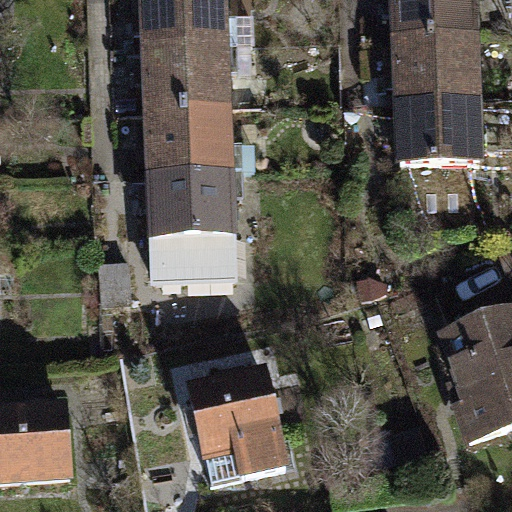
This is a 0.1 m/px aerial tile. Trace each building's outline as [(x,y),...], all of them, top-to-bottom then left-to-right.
[(147,258),(235,253),(231,192),(227,125),(227,120),(225,82),(223,53),(219,0),(131,0),(135,56),(147,258)] [(415,250),(473,249),(471,183),(481,182),(480,158),(479,108),(476,42),(475,0),(384,0),(390,185),(413,184),(415,250)] [(471,444),(511,430),(511,322),(510,317),(454,337),(436,343),(471,444)] [(232,483),(277,475),(258,382),(239,386),(236,373),(213,377),(216,390),(183,397),(196,462),(227,456),(232,483)] [(0,483),(61,481),(58,414),(0,417),(0,483)] [(431,459),(422,432),(392,441),(401,469),(431,459)]
